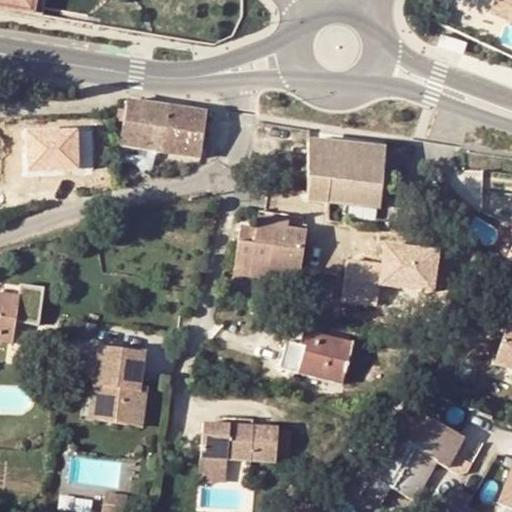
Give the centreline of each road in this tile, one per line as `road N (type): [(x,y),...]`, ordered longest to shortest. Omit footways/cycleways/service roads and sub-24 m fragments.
road 1 (residential): [(0,236),(218,170)]
road 2 (residential): [(218,170),(232,207),(183,388)]
road 3 (secondary): [(181,77),(0,50)]
road 4 (secondary): [(372,76),(511,128)]
road 5 (secondary): [(511,101),(384,48)]
